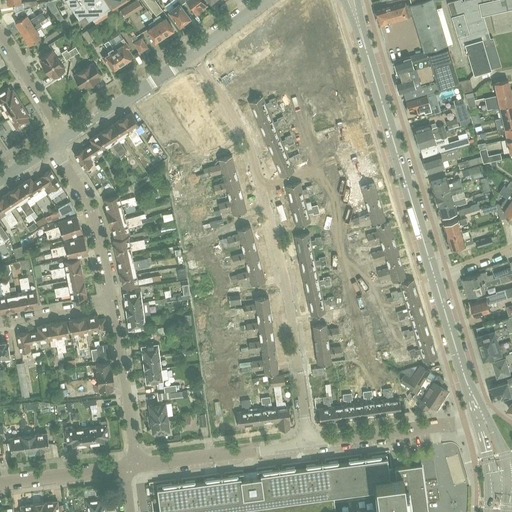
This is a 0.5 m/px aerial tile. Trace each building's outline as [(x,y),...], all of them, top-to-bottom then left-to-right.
[(36,0),(22,1),(23,9),(37,4),(36,0)] [(60,0),(59,0),(50,0),(46,1),(53,13),(58,10),(54,4),(60,0)] [(60,0),(66,7),(69,5),(78,18),(79,20),(85,15),(89,21),(110,8),(104,0),(60,0)] [(117,0),(105,0),(112,10),(121,4),(117,0)] [(162,9),(154,0),(143,0),(155,15),(162,9)] [(206,3),(203,0),(179,0),(182,4),(186,0),(187,0),(195,10),(193,11),(196,14),(201,10),(200,9),(202,7),(201,6),(206,3)] [(300,0),(294,0),(289,4),(294,11),(295,13),(300,19),(309,13),(309,12),(300,0)] [(300,0),(309,12),(309,13),(312,13),(314,7),(316,0),(300,0)] [(316,0),(314,7),(312,13),(315,14),(332,9),(329,0),(316,0)] [(434,0),(410,0),(411,3),(409,4),(409,3),(405,4),(405,2),(383,9),(375,11),(379,25),(385,23),(412,14),(424,51),(448,44),(445,37),(443,30),(437,8),(435,1),(434,0)] [(490,38),(483,14),(511,7),(511,0),(464,0),(462,1),(462,0),(456,0),(448,2),(463,54),(468,53),(474,74),(501,66),(493,38),(490,38)] [(175,6),(168,11),(179,25),(180,24),(182,25),(185,22),(185,20),(190,17),(178,1),(174,5),(175,6)] [(286,7),(277,14),(288,28),(297,22),(292,15),(293,15),(291,13),(286,7)] [(315,14),(318,25),(326,23),(328,22),(336,19),(332,9),(315,14)] [(58,10),(53,13),(59,21),(63,19),(58,10)] [(39,22),(45,18),(41,12),(30,19),(27,14),(15,21),(22,32),(39,22)] [(277,14),(268,20),(279,35),(288,28),(277,14)] [(156,23),(164,35),(173,29),(165,17),(162,19),(160,15),(153,20),(154,20),(156,23)] [(155,41),(164,35),(156,23),(154,20),(149,24),(150,26),(146,29),(155,41)] [(268,20),(260,27),(271,41),(279,35),(268,20)] [(39,22),(22,32),(29,43),(41,36),(36,29),(41,26),(39,22)] [(327,27),(319,29),(322,39),(340,34),(337,24),(329,26),(327,26),(327,27)] [(260,27),(251,33),(256,40),(255,40),(256,42),(257,42),(262,48),(271,41),(260,27)] [(443,30),(445,37),(448,44),(452,43),(448,29),(443,30)] [(340,34),(322,39),(325,48),(343,43),(340,34)] [(134,42),(140,51),(147,46),(141,37),(134,42)] [(112,46),(122,63),(132,56),(127,49),(129,48),(123,38),(112,46)] [(249,38),(240,45),(251,60),(260,53),(256,47),(256,46),(255,44),(254,45),(249,38)] [(122,63),(112,46),(108,40),(104,43),(108,49),(107,50),(109,52),(102,57),(106,63),(107,62),(112,69),(122,63)] [(343,43),(325,48),(328,57),(345,52),(343,43)] [(427,94),(459,84),(459,81),(454,67),(453,62),(448,44),(424,51),(394,60),(399,80),(396,81),(399,92),(403,91),(405,100),(427,93),(427,94)] [(240,45),(232,52),(243,66),(251,60),(240,45)] [(68,53),(64,56),(67,60),(79,51),(77,48),(68,53)] [(45,68),(59,59),(52,49),(40,57),(42,60),(40,61),(45,68)] [(232,52),(223,58),(234,73),(243,66),(232,52)] [(345,52),(328,57),(330,66),(348,61),(345,52)] [(223,58),(214,65),(219,71),(218,72),(220,74),(220,73),(225,80),(234,73),(223,58)] [(59,59),(45,68),(49,75),(51,74),(53,77),(65,69),(59,59)] [(348,61),(330,66),(333,76),(351,70),(348,61)] [(84,68),(93,82),(100,78),(98,76),(101,74),(94,62),(84,68)] [(86,87),(93,82),(84,68),(74,75),(81,87),(84,85),(86,87)] [(351,70),(333,76),(336,85),(354,79),(351,70)] [(188,78),(178,85),(188,100),(198,94),(193,87),(194,87),(193,85),(192,85),(188,78)] [(354,79),(336,85),(339,94),(356,89),(354,79)] [(497,95),(511,92),(508,80),(495,83),(497,95)] [(471,84),(460,86),(462,92),(473,90),(471,84)] [(178,85),(169,91),(179,106),(188,100),(178,85)] [(0,100),(2,104),(16,95),(16,94),(15,91),(14,91),(13,89),(10,91),(8,87),(4,89),(3,87),(0,88),(0,100)] [(247,93),(240,97),(246,107),(262,97),(256,87),(249,92),(249,91),(247,92),(247,93)] [(356,89),(339,94),(341,103),(359,98),(356,89)] [(169,91),(160,96),(170,112),(179,106),(169,91)] [(494,108),(511,103),(511,98),(511,92),(497,95),(492,96),(494,108)] [(431,109),(429,103),(427,94),(422,95),(406,100),(406,102),(406,103),(407,107),(408,108),(409,109),(410,109),(411,112),(417,110),(418,113),(425,111),(431,109)] [(10,117),(24,108),(16,95),(2,104),(10,117)] [(160,96),(151,102),(161,118),(170,112),(160,96)] [(262,97),(246,107),(252,116),(268,106),(262,97)] [(459,105),(464,103),(462,97),(451,101),(452,104),(452,107),(453,107),(455,106),(459,105)] [(359,98),(341,103),(344,112),(362,107),(359,98)] [(465,102),(465,103),(466,107),(476,105),(475,99),(467,101),(465,102)] [(151,102),(142,109),(146,115),(145,116),(147,118),(147,117),(152,124),(161,118),(151,102)] [(469,116),(466,107),(465,103),(455,106),(461,125),(471,122),(470,119),(469,116)] [(502,117),(511,114),(511,103),(494,108),(493,108),(494,112),(501,111),(502,117)] [(268,106),(252,116),(258,125),(274,115),(268,106)] [(362,107),(344,112),(347,122),(365,116),(362,107)] [(24,108),(10,117),(18,130),(26,125),(25,123),(28,120),(26,116),(28,115),(28,113),(27,112),(26,109),(25,109),(24,108)] [(134,127),(138,124),(131,112),(122,117),(139,142),(142,140),(134,127)] [(201,118),(194,123),(200,132),(216,122),(210,112),(203,117),(203,116),(201,118)] [(505,128),(511,126),(511,114),(502,117),(495,119),(496,123),(497,130),(505,128)] [(274,115),(258,125),(264,134),(271,130),(271,131),(273,129),(280,124),(274,115)] [(365,116),(347,122),(350,131),(358,129),(358,130),(360,129),(360,128),(368,126),(365,116)] [(136,145),(139,142),(122,117),(115,123),(123,135),(128,132),(136,145)] [(447,126),(448,128),(459,125),(458,124),(456,118),(446,121),(447,126)] [(216,122),(200,132),(206,141),(222,131),(216,122)] [(118,139),(123,135),(115,123),(107,128),(123,153),(127,159),(132,156),(128,150),(126,151),(118,139)] [(445,130),(445,129),(443,124),(432,128),(430,123),(414,128),(418,138),(445,130)] [(30,126),(23,131),(27,137),(34,132),(30,126)] [(507,139),(511,137),(511,126),(505,128),(497,130),(498,134),(506,132),(507,138),(507,139)] [(448,141),(447,136),(455,133),(453,127),(445,129),(445,130),(418,138),(421,148),(436,143),(439,152),(458,146),(471,142),(468,135),(448,141)] [(119,155),(123,153),(107,128),(98,133),(106,146),(112,143),(119,155)] [(222,131),(206,141),(212,150),(228,140),(222,131)] [(354,135),(346,137),(349,147),(368,142),(365,131),(357,134),(356,133),(354,134),(354,135)] [(93,155),(106,146),(98,133),(90,139),(93,143),(88,146),(93,155)] [(511,137),(507,139),(507,138),(502,140),(504,152),(511,149),(511,137)] [(228,140),(212,150),(218,159),(225,155),(226,156),(228,154),(227,154),(234,149),(228,140)] [(368,142),(349,147),(352,157),(371,151),(368,142)] [(89,158),(93,155),(88,146),(83,149),(83,148),(74,154),(84,169),(93,163),(89,158)] [(445,167),(443,160),(461,154),(458,146),(439,152),(440,155),(424,159),(426,165),(425,167),(426,170),(427,170),(428,172),(445,167)] [(276,149),(268,152),(271,162),(289,158),(286,147),(278,149),(278,148),(276,149)] [(479,149),(481,156),(483,161),(483,163),(501,159),(500,152),(488,155),(486,147),(479,149)] [(162,151),(156,155),(159,160),(166,156),(162,151)] [(371,151),(352,157),(355,167),(374,161),(371,151)] [(470,165),(483,161),(481,156),(468,159),(470,165)] [(289,158),(271,162),(274,173),(292,168),(289,158)] [(374,161),(355,167),(358,177),(377,171),(374,161)] [(483,176),(479,165),(468,168),(472,179),(483,176)] [(292,168),(274,173),(277,183),(295,179),(292,168)] [(61,184),(51,169),(42,175),(43,175),(38,178),(44,187),(47,193),(51,198),(64,190),(61,184)] [(377,171),(358,177),(361,186),(380,181),(377,171)] [(238,172),(220,177),(223,188),(241,183),(238,172)] [(487,175),(480,177),(485,192),(491,190),(487,175)] [(115,189),(108,176),(99,181),(106,194),(115,189)] [(38,178),(33,182),(30,177),(22,183),(31,196),(44,187),(38,178)] [(460,179),(448,182),(446,177),(431,181),(434,193),(462,185),(460,179)] [(295,179),(277,183),(280,194),(297,189),(295,179)] [(511,181),(510,180),(506,186),(509,188),(503,196),(506,198),(511,201),(511,181)] [(380,181),(361,186),(364,196),(383,190),(380,181)] [(26,199),(31,196),(22,183),(14,188),(30,213),(34,211),(26,199)] [(241,183),(223,188),(226,198),(244,193),(241,183)] [(438,205),(453,199),(452,194),(463,190),(462,185),(434,193),(438,205)] [(27,215),(30,213),(14,188),(6,193),(14,206),(19,203),(27,215)] [(297,189),(280,194),(282,204),(303,199),(303,198),(300,199),(297,189)] [(383,190),(364,196),(367,206),(375,204),(375,205),(378,204),(378,203),(386,201),(383,190)] [(10,209),(14,206),(6,193),(0,197),(0,201),(14,224),(18,221),(10,209)] [(244,193),(226,198),(229,209),(247,204),(244,193)] [(107,208),(136,200),(135,196),(120,200),(119,195),(114,196),(104,199),(107,208)] [(453,199),(438,205),(441,216),(457,211),(455,204),(457,204),(458,204),(467,202),(465,196),(453,200),(453,199)] [(511,216),(511,201),(506,198),(501,206),(497,203),(496,203),(496,204),(498,210),(500,219),(506,217),(508,214),(511,216)] [(303,199),(282,204),(282,205),(285,204),(288,214),(306,209),(303,199)] [(58,207),(61,217),(74,213),(70,200),(58,207)] [(108,218),(124,213),(123,208),(137,204),(136,200),(107,208),(105,208),(108,218)] [(11,226),(14,224),(0,201),(0,215),(3,214),(11,226)] [(247,204),(229,209),(232,219),(253,213),(250,214),(247,204)] [(484,214),(498,210),(496,204),(482,208),(484,214)] [(374,209),(366,212),(369,222),(388,216),(385,206),(376,208),(374,208),(374,209)] [(465,213),(472,211),(471,208),(470,206),(462,208),(458,209),(459,211),(460,215),(465,213)] [(306,209),(288,214),(291,224),(309,219),(306,209)] [(61,217),(59,211),(51,214),(53,220),(61,217)] [(112,227),(141,219),(140,215),(126,219),(124,213),(108,218),(111,227),(112,227)] [(253,213),(232,219),(235,219),(238,229),(255,224),(253,213)] [(47,234),(80,223),(77,215),(58,221),(59,226),(46,230),(47,234)] [(128,226),(142,222),(153,221),(152,216),(141,219),(112,227),(115,236),(129,232),(128,226)] [(388,216),(369,222),(372,232),(391,226),(388,216)] [(447,236),(462,232),(460,225),(467,222),(466,217),(443,224),(447,236)] [(309,219),(291,224),(294,235),(312,230),(309,219)] [(27,227),(30,232),(37,227),(36,225),(34,222),(27,227)] [(64,238),(83,232),(80,223),(47,234),(48,238),(62,233),(64,238)] [(255,224),(238,229),(240,239),(258,234),(255,224)] [(391,226),(372,232),(374,241),(394,235),(391,226)] [(312,230),(294,235),(296,245),(314,240),(312,230)] [(462,232),(447,236),(450,247),(451,248),(473,242),(472,237),(471,237),(464,239),(462,232)] [(258,234),(240,239),(243,249),(261,245),(258,234)] [(394,235),(374,241),(377,251),(397,245),(394,235)] [(52,252),(86,244),(84,236),(64,240),(65,245),(51,248),(52,252)] [(148,238),(144,238),(130,241),(129,236),(113,239),(115,248),(145,242),(149,242),(148,238)] [(494,237),(493,236),(476,241),(478,247),(493,242),(493,241),(498,240),(497,236),(494,237)] [(314,240),(296,245),(299,256),(307,254),(307,255),(310,254),(309,253),(317,251),(314,240)] [(117,258),(132,255),(131,249),(146,247),(145,242),(115,248),(117,258)] [(68,257),(88,253),(86,244),(52,252),(53,256),(67,253),(68,257)] [(261,245),(243,249),(246,260),(254,258),(254,259),(256,258),(264,256),(261,245)] [(397,245),(377,251),(380,261),(400,255),(397,245)] [(119,267),(149,261),(148,258),(134,261),(132,255),(117,258),(119,267)] [(400,255),(380,261),(383,271),(403,265),(400,255)] [(51,273),(81,267),(79,257),(64,260),(65,266),(51,269),(51,273)] [(121,277),(136,274),(135,268),(150,265),(149,261),(119,267),(121,277)] [(307,267),(299,268),(301,281),(321,278),(321,277),(319,278),(317,265),(310,266),(309,266),(307,266),(307,267)] [(403,265),(383,271),(386,281),(395,278),(395,279),(397,278),(406,275),(403,265)] [(68,280),(83,277),(81,267),(51,273),(52,277),(67,274),(68,280)] [(187,277),(185,268),(177,269),(179,279),(187,277)] [(464,287),(494,278),(493,274),(488,275),(487,271),(465,278),(465,279),(462,280),(464,287)] [(250,287),(248,287),(248,288),(268,285),(266,272),(258,273),(256,273),(256,274),(248,275),(250,287)] [(511,272),(500,276),(494,278),(464,287),(467,295),(469,294),(470,295),(486,290),(485,287),(502,282),(511,278),(511,272)] [(160,275),(151,277),(138,279),(136,274),(121,277),(123,287),(161,279),(160,275)] [(20,309),(29,307),(24,277),(20,278),(22,292),(17,293),(20,309)] [(29,307),(39,305),(36,290),(30,291),(28,277),(24,277),(29,307)] [(54,288),(55,292),(85,286),(83,277),(68,280),(69,285),(54,288)] [(403,280),(396,283),(398,292),(416,287),(413,277),(406,280),(405,279),(403,280)] [(321,278),(301,281),(303,293),(323,290),(321,278)] [(20,309),(17,293),(11,294),(9,280),(5,281),(10,310),(20,309)] [(0,309),(1,312),(10,310),(5,281),(1,282),(3,296),(0,296),(0,309)] [(268,285),(248,288),(250,300),(269,298),(268,285)] [(72,299),(87,296),(85,286),(55,292),(56,296),(70,293),(72,299)] [(126,305),(142,302),(140,291),(141,291),(140,287),(126,289),(127,292),(124,293),(126,305)] [(416,287),(398,292),(401,302),(419,296),(416,287)] [(488,304),(500,300),(508,298),(506,289),(497,292),(498,292),(497,293),(478,298),(479,301),(472,303),(474,308),(473,310),(474,313),(475,313),(476,315),(490,310),(488,304)] [(323,290),(303,293),(305,306),(325,303),(323,290)] [(149,304),(189,299),(188,294),(149,301),(149,304)] [(419,296),(401,302),(404,311),(422,305),(419,296)] [(269,298),(250,300),(251,313),(271,310),(269,298)] [(127,317),(144,315),(142,302),(126,305),(127,317)] [(325,303),(305,306),(306,318),(326,315),(325,303)] [(422,305),(404,311),(407,320),(424,315),(422,305)] [(271,310),(251,313),(253,325),(276,322),(273,322),(271,310)] [(91,331),(107,328),(105,318),(98,319),(98,314),(88,316),(91,331)] [(134,331),(141,330),(140,328),(145,327),(144,315),(127,317),(129,329),(134,329),(134,331)] [(326,315),(306,318),(308,331),(328,328),(326,315)] [(424,315),(407,320),(410,329),(427,324),(424,315)] [(511,315),(510,317),(477,327),(479,335),(507,326),(509,332),(511,331),(511,315)] [(85,332),(91,331),(88,316),(79,318),(83,343),(84,347),(88,346),(85,332)] [(84,347),(83,343),(79,318),(69,320),(72,335),(77,334),(80,348),(84,347)] [(66,350),(65,346),(63,336),(69,335),(66,320),(57,322),(61,347),(62,351),(66,350)] [(62,351),(61,347),(57,322),(47,324),(50,339),(56,338),(58,352),(62,351)] [(276,322),(253,325),(253,326),(256,325),(258,337),(278,335),(276,322)] [(35,342),(50,339),(47,324),(38,325),(38,331),(33,332),(35,342)] [(427,324),(410,329),(412,338),(430,333),(427,324)] [(511,338),(509,332),(507,326),(479,335),(477,335),(481,347),(511,338)] [(328,328),(308,331),(310,343),(330,340),(328,328)] [(29,343),(35,342),(33,332),(27,333),(27,332),(17,334),(20,351),(30,349),(29,343)] [(430,333),(412,338),(415,348),(433,342),(430,333)] [(278,335),(258,337),(259,350),(279,347),(278,335)] [(511,342),(511,338),(481,347),(485,359),(511,350),(511,342)] [(330,340),(310,343),(311,356),(319,355),(319,356),(322,355),(329,354),(328,341),(330,341),(330,340)] [(0,342),(0,358),(5,358),(6,360),(10,360),(10,357),(8,341),(0,342)] [(99,359),(109,358),(107,344),(99,345),(99,341),(95,341),(95,345),(97,345),(99,359)] [(143,358),(159,356),(157,344),(153,344),(153,342),(146,343),(146,345),(142,346),(143,358)] [(433,342),(415,348),(418,357),(426,355),(426,356),(428,355),(428,354),(436,352),(433,342)] [(279,347),(259,350),(262,350),(263,363),(271,362),(273,362),(273,361),(281,360),(279,347)] [(145,370),(161,368),(159,356),(143,358),(145,370)] [(494,363),(498,377),(510,373),(506,359),(494,363)] [(16,363),(22,398),(29,397),(23,362),(16,363)] [(98,377),(113,375),(112,366),(110,366),(110,362),(96,364),(93,364),(94,370),(97,370),(98,377)] [(399,371),(403,374),(442,399),(444,396),(448,390),(440,385),(444,379),(437,375),(436,375),(430,371),(420,365),(399,371)] [(151,384),(158,383),(158,381),(162,380),(161,368),(145,370),(146,382),(151,382),(151,384)] [(283,374),(270,376),(272,386),(274,386),(281,385),(284,384),(283,374)] [(400,379),(407,384),(406,385),(416,392),(412,397),(418,401),(417,402),(418,403),(426,408),(430,403),(437,408),(441,401),(442,399),(403,374),(400,379)] [(100,391),(113,389),(113,385),(114,384),(113,375),(98,377),(99,384),(96,384),(97,391),(100,390),(100,391)] [(507,382),(491,387),(492,391),(491,394),(492,397),(494,399),(502,397),(503,398),(511,395),(511,376),(506,378),(507,382)] [(281,385),(274,386),(276,400),(277,406),(279,421),(279,428),(281,428),(290,427),(289,420),(290,420),(289,411),(291,411),(291,407),(288,407),(288,405),(286,405),(285,402),(283,401),(281,385)] [(392,388),(379,390),(382,410),(394,408),(394,409),(395,408),(394,400),(395,400),(394,398),(392,388)] [(159,400),(184,396),(184,398),(188,397),(188,390),(171,393),(171,392),(165,393),(158,394),(159,400)] [(379,390),(367,391),(370,412),(382,410),(379,390)] [(367,391),(354,393),(357,413),(370,412),(367,391)] [(354,393),(342,395),(345,415),(357,413),(354,393)] [(342,395),(329,397),(332,417),(345,415),(342,395)] [(329,397),(317,398),(318,408),(317,408),(318,411),(319,419),(320,419),(320,418),(332,417),(329,397)] [(151,419),(167,416),(165,402),(161,403),(161,401),(153,402),(153,404),(149,405),(151,419)] [(267,405),(254,407),(257,427),(269,425),(269,426),(270,425),(269,417),(270,417),(269,415),(267,405)] [(254,407),(242,408),(244,429),(257,427),(254,407)] [(242,408),(229,410),(232,430),(244,429),(242,408)] [(229,410),(216,412),(218,422),(217,422),(217,424),(218,424),(219,432),(220,432),(232,430),(229,410)] [(189,415),(181,416),(183,424),(190,423),(189,415)] [(153,433),(157,432),(157,435),(165,433),(165,431),(169,431),(167,416),(151,419),(153,433)] [(103,437),(108,437),(106,425),(106,421),(100,422),(100,426),(93,427),(95,443),(96,443),(98,443),(101,443),(102,442),(104,442),(103,437)] [(82,445),(80,428),(72,429),(72,426),(66,426),(66,430),(68,442),(73,441),(73,446),(75,446),(76,446),(79,446),(81,445),(82,445)] [(82,445),(95,443),(93,427),(80,428),(82,445)] [(37,451),(49,449),(49,444),(51,443),(50,438),(48,438),(47,432),(35,434),(37,451)] [(25,452),(37,451),(35,434),(22,436),(25,452)] [(25,452),(22,436),(9,438),(10,443),(8,443),(9,449),(11,449),(12,454),(25,452)] [(415,511),(428,510),(422,463),(394,467),(395,473),(392,473),(392,470),(389,471),(387,453),(349,458),(349,461),(338,463),(338,460),(306,464),(306,467),(295,469),(294,466),(257,471),(258,477),(244,479),(243,473),(205,478),(206,481),(195,482),(194,479),(156,484),(160,510),(156,510),(156,511),(415,511)] [(88,511),(93,511),(105,511),(105,509),(105,507),(105,505),(104,503),(104,502),(101,502),(100,497),(96,498),(96,495),(86,496),(88,511)] [(45,502),(46,511),(58,511),(61,511),(60,504),(58,505),(57,500),(45,502)] [(34,511),(46,511),(45,502),(33,503),(34,511)] [(34,511),(33,503),(21,505),(21,510),(19,510),(19,511),(34,511)]
